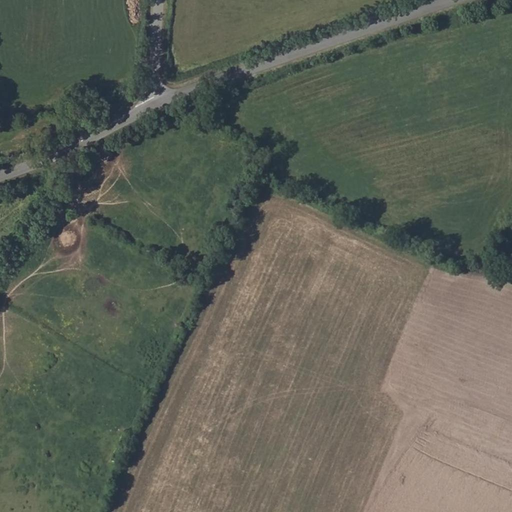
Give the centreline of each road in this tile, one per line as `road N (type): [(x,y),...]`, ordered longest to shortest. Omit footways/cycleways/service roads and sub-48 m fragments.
road 1 (tertiary): [(162,102),(454,0)]
road 2 (tertiary): [(0,175),(162,102)]
